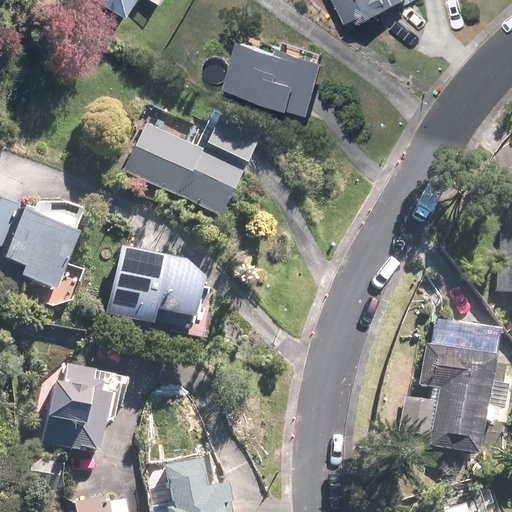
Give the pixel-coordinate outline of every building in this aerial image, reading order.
[(135,0),(105,0),(128,13),(135,0)] [(419,0),(348,0),(362,28),(419,0)] [(342,56),(247,32),(234,84),(329,108),(342,56)] [(147,121),(125,170),(230,215),(267,131),(226,113),(210,149),(147,121)] [(24,206),(0,196),(0,252),(5,254),(24,206)] [(88,231),(34,208),(14,256),(34,264),(29,276),(63,290),(88,231)] [(511,231),(501,231),(498,288),(511,288),(511,231)] [(219,260),(123,244),(111,313),(207,330),(219,260)] [(502,324),(428,318),(423,381),(440,383),(435,444),(484,448),(488,398),(509,400),(511,378),(497,377),(502,324)] [(124,383),(63,365),(41,439),(102,458),(124,383)] [(65,459),(33,452),(26,484),(58,491),(65,459)] [(228,511),(227,496),(211,498),(206,462),(170,467),(175,501),(153,504),(153,511),(228,511)] [(122,511),(116,485),(72,496),(76,511),(122,511)] [(475,511),(470,495),(419,511),(475,511)]
